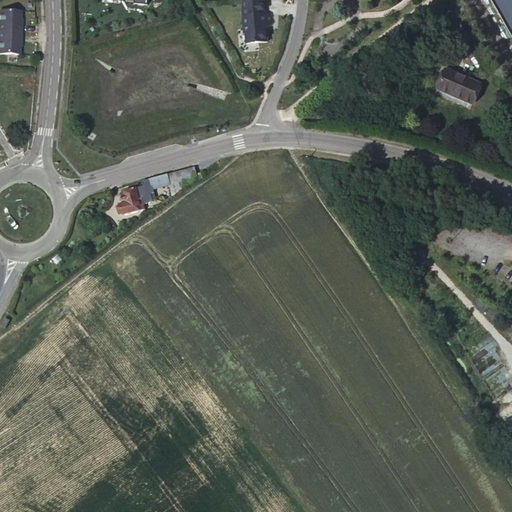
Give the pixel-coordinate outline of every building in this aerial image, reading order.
[(244,17),(243,17),(243,28),(245,28),(246,44),(267,42),(267,30),(266,30),(265,24),(269,24),(271,24),(270,15),(265,15),(264,0),(243,2),(244,8),(244,17)] [(511,0),(483,0),(511,50),(511,0)] [(20,24),(21,12),(0,11),(0,32),(21,33),(21,24),(20,24)] [(21,33),(0,32),(0,53),(19,55),(20,42),(21,42),(21,33)] [(442,68),(433,88),(466,103),(475,84),(442,68)] [(171,179),(175,190),(193,177),(197,173),(193,163),(146,176),(147,180),(141,182),(129,185),(130,189),(124,190),(125,194),(122,195),(126,213),(142,208),(140,201),(147,199),(145,192),(153,190),(151,186),(171,179)]
